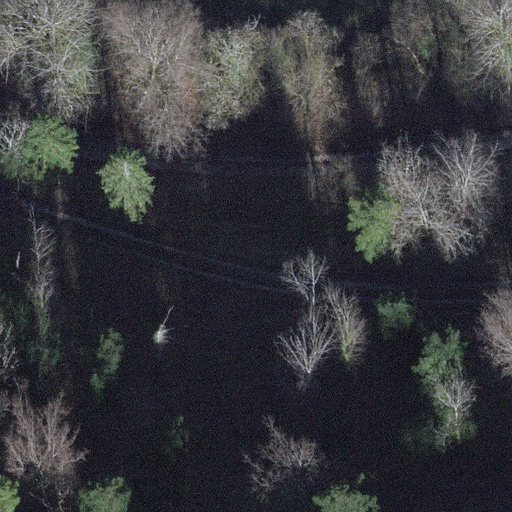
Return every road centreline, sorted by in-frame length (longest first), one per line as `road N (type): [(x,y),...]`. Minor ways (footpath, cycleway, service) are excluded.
road 1 (track): [(0,203),(291,293),(511,295)]
road 2 (track): [(0,126),(296,159),(511,135)]
